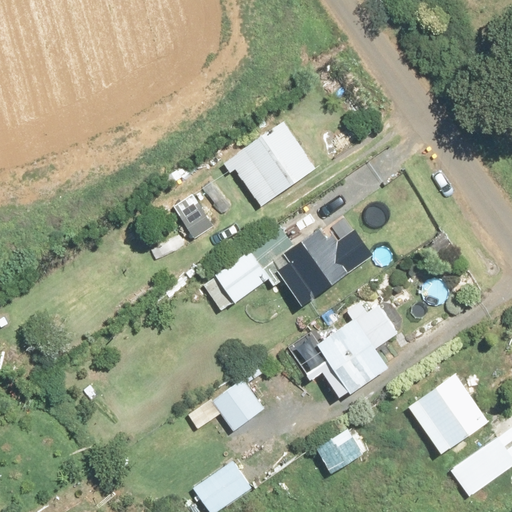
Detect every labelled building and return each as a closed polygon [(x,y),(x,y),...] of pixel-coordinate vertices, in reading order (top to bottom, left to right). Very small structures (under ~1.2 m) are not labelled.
[(320,171),(287,123),(249,151),(262,169),(252,175),(272,204),(320,171)] [(225,137),(237,156),(250,148),(239,129),(225,137)] [(207,150),(197,156),(202,164),(212,157),(207,150)] [(220,230),(200,198),(176,213),(196,244),(220,230)] [(327,230),(321,233),(300,249),(286,228),(219,274),(221,277),(208,287),(225,311),(240,301),(241,304),(274,281),(278,287),(290,279),(309,306),(380,257),(361,230),(344,242),(339,235),(333,239),(327,230)] [(328,373),(342,392),(348,400),(357,393),(360,396),(396,370),(389,359),(360,319),(323,345),(338,365),(328,373)] [(413,408),(449,457),(496,422),(461,373),(413,408)] [(216,402),(239,432),(269,409),(246,378),(216,402)] [(208,428),(198,410),(173,425),(183,442),(208,428)] [(369,455),(367,453),(352,430),(322,450),(338,475),(369,455)] [(511,452),(501,438),(456,470),(475,498),(511,471),(511,452)] [(331,474),(318,452),(282,475),(294,495),(311,484),(314,489),(320,486),(318,483),(331,474)] [(228,479),(235,488),(246,481),(239,472),(228,479)] [(282,483),(271,489),(277,497),(287,491),(282,483)]
